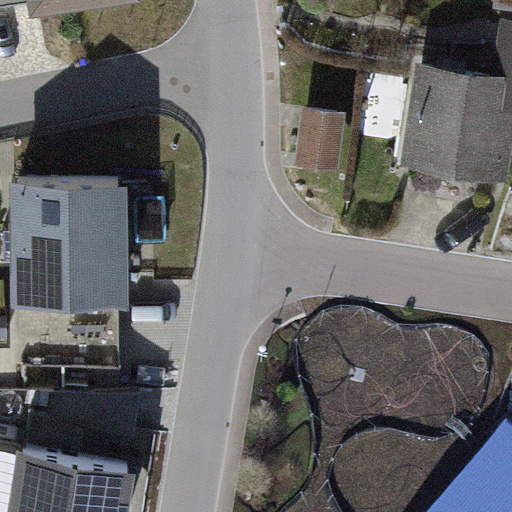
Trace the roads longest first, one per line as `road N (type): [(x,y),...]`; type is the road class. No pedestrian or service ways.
road 1 (residential): [(218,511),(244,358),(239,63)]
road 2 (residential): [(239,63),(0,102)]
